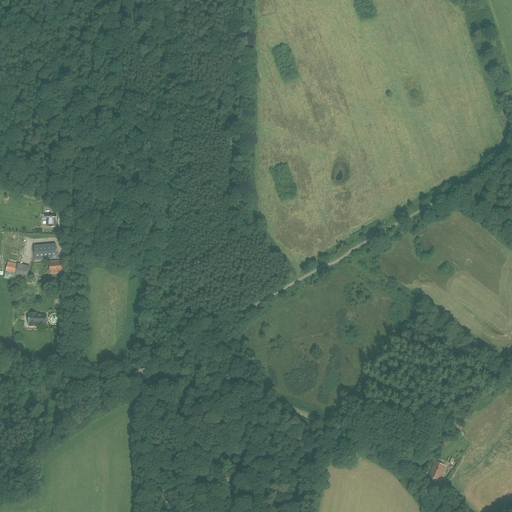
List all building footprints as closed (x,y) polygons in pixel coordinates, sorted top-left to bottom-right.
[(57,215),(46,215),(42,215),(42,220),(47,220),(47,225),(51,225),(51,227),(56,227),(56,220),(57,215)] [(55,244),(34,246),(35,260),(56,258),(55,244)] [(61,261),(49,262),(50,273),(62,272),(61,261)] [(15,274),(27,277),(29,269),(17,267),(18,264),(8,262),(6,271),(16,273),(15,274)] [(68,297),(68,287),(59,287),(59,297),(68,297)] [(30,321),(30,324),(30,326),(37,326),(37,324),(47,325),(47,315),(36,315),(36,314),(32,314),(32,315),(30,315),(30,319),(30,321)] [(434,461),(428,476),(439,480),(445,466),(434,461)]
